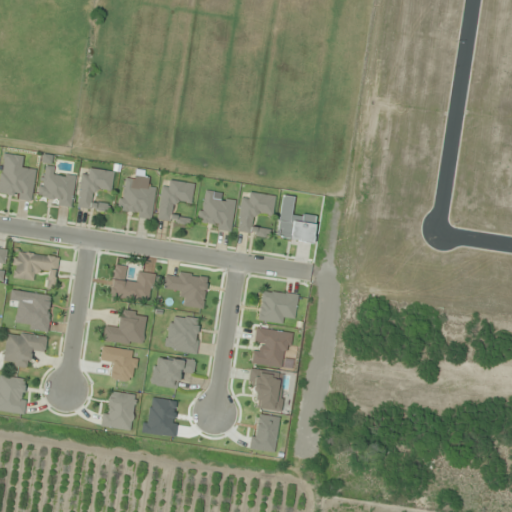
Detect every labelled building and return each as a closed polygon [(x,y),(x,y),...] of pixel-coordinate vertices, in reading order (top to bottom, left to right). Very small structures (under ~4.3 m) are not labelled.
[(36,168),(23,167),(24,156),(2,154),(0,179),(0,197),(32,201),(36,168)] [(38,202),(72,207),(76,178),(54,175),(56,168),(43,166),(38,202)] [(77,207),(108,211),(109,205),(94,203),(96,190),(111,192),(114,172),(82,168),(77,207)] [(117,213),(151,219),(155,191),(135,188),(136,180),(123,178),(117,213)] [(231,232),(236,203),(216,199),(217,193),(204,190),(197,226),(231,232)] [(237,233),(269,237),(270,229),(254,227),(255,213),(273,216),(276,196),(243,191),(237,233)] [(276,237),(311,243),(315,217),(303,216),(302,222),(290,221),(294,197),(283,195),(276,237)] [(58,257),(15,252),(11,278),(34,281),(35,273),(56,276),(58,257)] [(152,303),(155,273),(137,272),(137,280),(126,279),(127,266),(113,265),(109,299),(152,303)] [(285,317),(295,318),(299,296),(262,290),(257,321),(284,325),(285,317)] [(18,301),(15,327),(48,331),(52,296),(29,293),(28,302),(18,301)] [(103,341),(142,346),(146,312),(119,309),(116,328),(105,327),(103,341)] [(7,332),(3,365),(31,368),(33,351),(45,353),(46,337),(7,332)] [(27,379),(0,376),(0,412),(23,415),(27,379)] [(136,395),(105,391),(101,427),(131,431),(136,395)]
